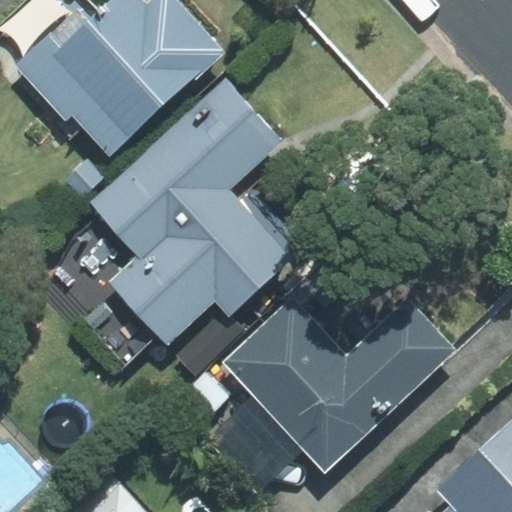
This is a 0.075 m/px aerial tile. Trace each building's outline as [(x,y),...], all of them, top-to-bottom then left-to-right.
[(48,36),(16,65),(66,120),(73,114),(110,155),(223,53),(174,0),(155,0),(148,8),(140,0),(112,0),(60,48),(48,36)] [(159,327),(169,338),(215,295),(229,310),(290,254),(230,190),(282,142),(224,81),(91,204),(100,213),(74,237),(58,272),(43,286),(75,320),(84,312),(126,357),(159,327)] [(424,160),(388,123),(335,173),(370,210),(424,160)] [(325,470),(456,350),(410,301),(369,338),(315,279),(224,362),(256,396),(305,448),(325,470)] [(208,441),(257,493),(305,448),(256,396),(208,441)] [(459,497),(442,511),(511,511),(511,421),(446,483),(459,497)] [(148,511),(112,473),(69,511),(148,511)]
